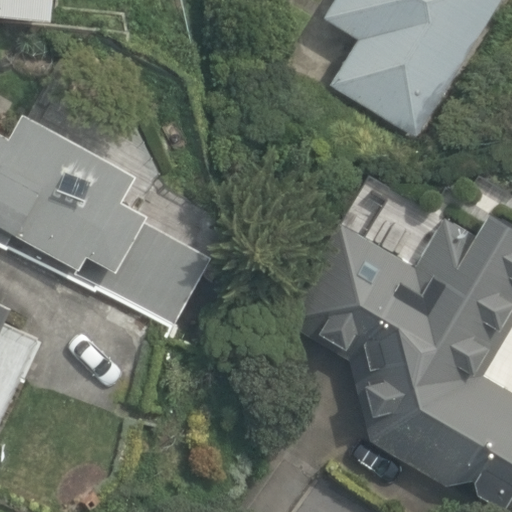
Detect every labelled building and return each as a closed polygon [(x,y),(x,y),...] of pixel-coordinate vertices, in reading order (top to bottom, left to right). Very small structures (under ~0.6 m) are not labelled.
[(0,0),(0,10),(49,15),(50,0),(0,0)] [(330,80),(417,133),(498,0),(332,0),(323,14),(357,35),(330,80)] [(0,246),(94,296),(99,286),(173,325),(211,253),(153,222),(163,202),(143,191),(155,167),(27,100),(11,132),(0,126),(0,246)] [(369,437),(499,511),(511,511),(511,391),(479,373),(511,314),(511,219),(490,206),(474,233),(443,215),(416,263),(338,218),(281,316),(351,357),(369,437)] [(0,324),(12,298),(0,291),(0,324)]
